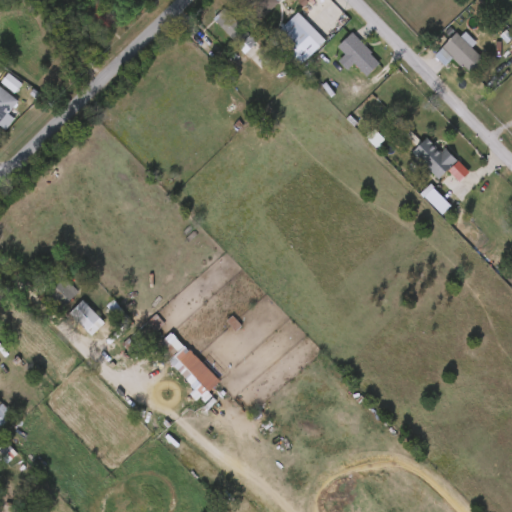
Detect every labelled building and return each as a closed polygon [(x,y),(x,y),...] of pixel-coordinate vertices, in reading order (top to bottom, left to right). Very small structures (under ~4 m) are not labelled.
[(96,0),(115,20),(101,33),(83,12),(95,0),(96,0)] [(281,0),(279,2),(253,27),(234,8),(242,0),(281,0)] [(257,43),(247,53),(212,19),(223,8),(257,43)] [(326,42),(302,65),(273,36),(297,13),(326,42)] [(381,63),(367,76),(354,63),(346,71),(335,60),(342,54),(336,47),(351,32),(381,63)] [(465,32),(476,42),(471,47),(485,61),(472,75),(453,57),(444,67),(433,56),(456,32),(459,37),(465,32)] [(19,119),(13,127),(7,122),(3,128),(0,125),(0,86),(1,85),(23,101),(13,114),(19,119)] [(433,144),(441,152),(444,148),(456,160),(437,178),(425,166),(419,171),(410,162),(416,157),(412,152),(427,137),(433,144)] [(40,279),(48,286),(53,282),(56,285),(60,280),(62,283),(65,280),(78,292),(56,314),(31,288),(40,279)] [(102,323),(88,337),(66,314),(80,301),(102,323)] [(174,339),(215,381),(209,387),(199,376),(186,388),(183,385),(187,381),(160,353),(174,339)] [(21,421),(5,436),(0,430),(0,398),(3,396),(11,404),(7,407),(21,421)]
